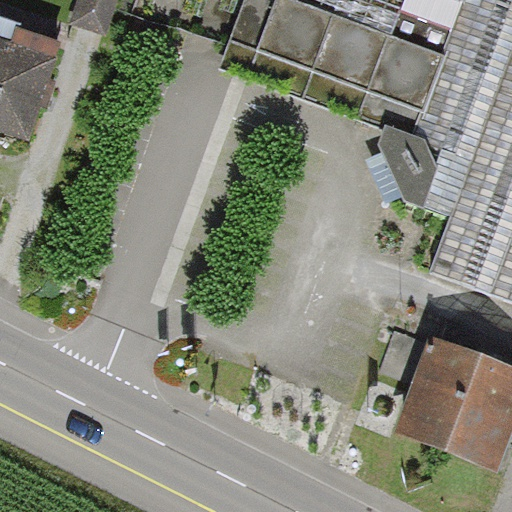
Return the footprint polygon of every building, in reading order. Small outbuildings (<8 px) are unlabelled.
[(74,0),(63,34),(104,48),(120,0),(74,0)] [(405,164),(437,79),(390,58),(271,14),(275,0),(244,0),(212,84),(360,139),(399,231),(417,237),(422,225),(440,177),(405,164)] [(275,0),(271,14),(390,58),(397,38),(408,10),(456,28),(466,0),(275,0)] [(511,56),(511,0),(466,0),(456,28),(445,57),(437,79),(405,164),(440,177),(422,225),(446,234),(511,56)] [(456,28),(408,10),(397,38),(445,57),(456,28)] [(0,138),(19,145),(50,44),(3,30),(0,41),(0,138)] [(511,243),(511,56),(446,234),(427,289),(487,311),(511,243)] [(511,243),(487,311),(511,320),(511,243)] [(393,437),(493,474),(511,422),(511,382),(425,350),(393,437)]
